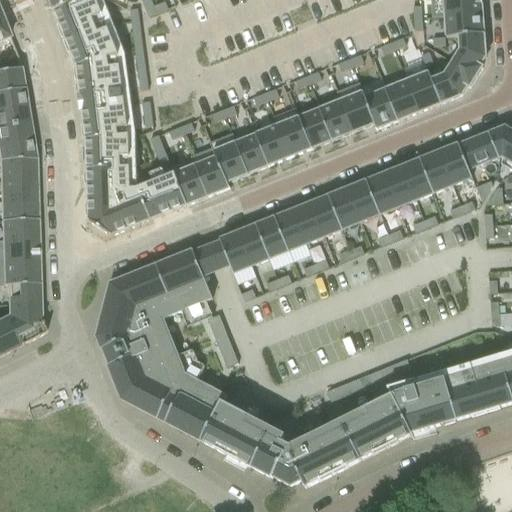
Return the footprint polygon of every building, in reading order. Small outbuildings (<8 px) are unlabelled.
[(48,0),(54,14),(55,14),(76,68),(80,97),(79,98),(81,113),(82,113),(86,143),(89,223),(88,224),(111,239),(112,238),(186,208),(174,177),(165,180),(153,185),(138,192),(137,192),(131,192),(130,140),(119,57),(95,0),(48,0)] [(150,0),(142,0),(141,1),(144,10),(153,7),(150,0)] [(443,0),(445,19),(482,17),(482,7),(481,0),(443,0)] [(165,4),(154,9),(157,17),(168,12),(165,4)] [(153,7),(144,10),(148,20),(157,17),(154,9),(153,7)] [(421,9),(413,10),(413,22),(422,21),(421,9)] [(138,12),(129,13),(131,24),(139,23),(138,12)] [(0,17),(0,43),(9,40),(0,17)] [(482,17),(445,19),(446,41),(459,40),(459,39),(484,37),(482,17)] [(422,21),(413,22),(414,34),(422,33),(422,21)] [(139,23),(131,24),(132,36),(141,35),(139,23)] [(141,35),(132,36),(134,48),(142,46),(141,35)] [(460,53),(452,66),(476,80),(482,70),(480,69),(485,60),(484,37),(459,39),(459,40),(460,53)] [(444,40),(432,41),(433,49),(445,48),(444,40)] [(403,41),(391,45),(394,53),(406,49),(403,41)] [(391,45),(380,50),(383,58),(394,53),(391,45)] [(142,46),(134,48),(135,59),(144,58),(142,46)] [(429,55),(421,58),(425,69),(433,66),(429,55)] [(144,58),(135,59),(137,71),(145,70),(144,58)] [(360,58),(349,62),(352,70),(363,65),(360,58)] [(349,62),(338,67),(341,75),(352,70),(349,62)] [(432,84),(431,84),(440,107),(461,98),(467,89),(469,91),(476,80),(452,66),(445,78),(432,83),(432,84)] [(145,70),(137,71),(138,82),(147,81),(145,70)] [(23,91),(20,71),(2,74),(0,74),(0,95),(22,92),(22,91),(23,91)] [(318,75),(307,79),(310,87),(321,82),(318,75)] [(429,75),(406,84),(419,115),(440,107),(431,84),(432,84),(432,83),(429,75)] [(307,79),(295,84),(298,92),(310,87),(307,79)] [(147,81),(138,82),(140,94),(148,93),(147,81)] [(406,84),(385,92),(398,124),(419,115),(406,84)] [(358,86),(337,94),(353,135),(374,127),(376,132),(377,132),(358,86)] [(359,86),(358,86),(377,132),(398,124),(385,92),(365,100),(359,86)] [(0,163),(34,162),(34,163),(35,163),(30,137),(28,125),(27,115),(23,91),(22,91),(22,92),(0,95),(0,163)] [(276,92),(264,96),(267,104),(279,99),(276,92)] [(319,107),(318,107),(332,143),(353,135),(337,94),(336,95),(340,104),(321,111),(319,107)] [(264,96),(253,101),(256,109),(267,104),(264,96)] [(150,104),(141,106),(143,118),(151,117),(150,104)] [(296,111),(295,111),(311,152),(332,143),(318,107),(298,115),(296,111)] [(233,109),(222,113),(225,121),(236,116),(233,109)] [(295,111),(274,120),(290,160),(311,152),(295,111)] [(222,113),(211,118),(214,125),(225,121),(222,113)] [(151,117),(143,118),(145,130),(153,129),(151,117)] [(255,132),(254,133),(269,169),(290,160),(274,120),(273,120),(276,129),(257,137),(255,132)] [(191,126),(180,130),(183,138),(194,133),(191,126)] [(180,130),(168,135),(172,142),(183,138),(180,130)] [(498,160),(502,159),(511,165),(511,134),(505,130),(489,136),(498,160)] [(232,136),(231,137),(248,177),(269,169),(254,133),(234,141),(232,136)] [(498,160),(489,136),(459,148),(469,172),(498,160)] [(231,137),(210,145),(226,186),(227,185),(248,177),(231,137)] [(158,138),(150,142),(154,151),(162,148),(158,138)] [(211,151),(191,159),(207,200),(230,191),(227,185),(226,186),(210,145),(209,146),(211,151)] [(469,172),(459,148),(458,147),(439,155),(452,189),(472,181),(469,172)] [(162,148),(154,151),(157,161),(166,157),(162,148)] [(452,189),(439,155),(420,162),(433,196),(452,189)] [(166,157),(157,161),(161,170),(170,167),(166,157)] [(194,169),(174,177),(186,208),(207,200),(191,159),(190,160),(194,169)] [(0,183),(35,183),(35,163),(34,163),(34,162),(0,163),(0,183)] [(433,196),(420,162),(402,169),(415,203),(433,196)] [(170,167),(161,170),(165,180),(174,177),(170,167)] [(415,203),(402,169),(384,177),(397,210),(415,203)] [(397,210),(384,177),(366,184),(380,218),(397,210)] [(0,204),(36,203),(35,183),(0,183),(0,204)] [(380,218),(366,184),(347,191),(361,225),(380,218)] [(490,184),(483,187),(487,197),(492,188),(490,184)] [(487,197),(483,187),(475,190),(481,205),(487,197)] [(361,225),(347,191),(328,199),(342,233),(361,225)] [(502,199),(501,191),(497,191),(491,200),(502,199)] [(342,233),(328,199),(310,206),(324,240),(342,233)] [(502,207),(502,199),(491,200),(486,208),(502,207)] [(36,223),(36,203),(0,204),(0,213),(0,224),(36,223)] [(471,205),(460,209),(463,217),(474,212),(471,205)] [(324,240),(310,206),(293,213),(306,247),(324,240)] [(463,217),(460,209),(449,213),(452,221),(463,217)] [(306,247),(293,213),(275,220),(288,254),(306,247)] [(491,217),(483,218),(484,230),(492,229),(491,217)] [(434,219),(423,224),(426,231),(437,227),(434,219)] [(288,254),(275,220),(256,228),(269,262),(288,254)] [(0,245),(37,244),(36,223),(0,224),(1,244),(0,244),(0,245)] [(426,231),(423,224),(412,228),(415,236),(426,231)] [(269,262),(256,228),(238,235),(252,269),(269,262)] [(493,241),(492,229),(484,230),(485,242),(493,241)] [(399,233),(388,238),(391,245),(402,241),(399,233)] [(252,269),(238,235),(219,242),(220,244),(218,245),(219,247),(221,246),(229,267),(227,268),(228,269),(230,269),(233,276),(252,269)] [(391,245),(388,238),(377,242),(380,250),(391,245)] [(0,266),(38,266),(37,244),(0,245),(0,266)] [(208,249),(193,255),(203,279),(217,273),(228,269),(227,268),(229,267),(221,246),(219,247),(218,245),(208,249)] [(360,249),(350,253),(353,261),(363,256),(360,249)] [(193,255),(193,253),(110,286),(96,340),(101,352),(103,351),(109,367),(107,368),(121,402),(202,445),(222,406),(223,406),(227,398),(185,376),(163,321),(212,302),(203,279),(193,255)] [(353,261),(350,253),(338,258),(341,265),(353,261)] [(325,263),(314,267),(317,275),(328,270),(325,263)] [(38,288),(38,266),(0,266),(0,288),(6,289),(7,289),(7,288),(38,287),(38,288)] [(317,275),(314,267),(303,272),(306,279),(317,275)] [(288,278),(277,282),(280,290),(291,285),(288,278)] [(280,290),(277,282),(266,287),(269,294),(280,290)] [(496,284),(488,284),(489,296),(497,296),(496,284)] [(39,313),(38,288),(38,287),(7,288),(7,289),(6,289),(7,314),(39,313)] [(255,300),(252,292),(241,297),(244,304),(255,300)] [(498,305),(490,306),(491,318),(499,317),(498,305)] [(40,326),(39,313),(7,314),(7,319),(5,320),(19,349),(21,348),(35,341),(37,340),(43,337),(45,336),(44,334),(44,335),(41,328),(40,326)] [(500,329),(499,317),(491,318),(491,330),(500,329)] [(207,322),(212,334),(224,330),(219,318),(207,322)] [(0,358),(19,349),(5,320),(0,322),(0,358)] [(228,342),(224,330),(212,334),(217,346),(228,342)] [(233,354),(228,342),(217,346),(222,359),(233,354)] [(238,366),(233,354),(222,359),(226,371),(238,366)] [(511,361),(398,395),(397,389),(415,384),(415,383),(413,384),(387,391),(391,399),(411,438),(412,438),(411,437),(442,427),(442,429),(456,424),(455,423),(470,419),(471,420),(500,411),(499,410),(511,406),(511,361)] [(407,362),(379,373),(387,391),(413,384),(407,362)] [(379,373),(358,382),(363,392),(372,409),(391,399),(387,391),(379,373)] [(353,396),(363,392),(358,382),(349,385),(353,396)] [(353,396),(349,385),(326,395),(330,405),(353,396)] [(211,449),(214,451),(240,465),(246,468),(257,474),(262,477),(263,477),(273,482),(273,480),(291,490),(302,485),(305,491),(319,484),(319,485),(348,470),(373,457),(373,458),(399,445),(399,444),(411,438),(391,399),(372,409),(290,449),(282,445),(285,439),(247,419),(223,406),(222,406),(202,445),(211,449)]
